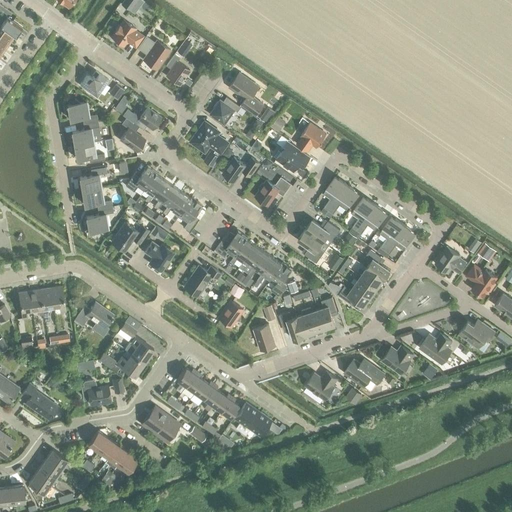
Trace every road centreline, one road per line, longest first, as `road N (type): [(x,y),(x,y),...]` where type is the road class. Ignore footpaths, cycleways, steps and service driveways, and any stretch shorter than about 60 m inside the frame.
road 1 (residential): [(416,266),(442,228),(341,155),(284,235),(234,201)]
road 2 (residential): [(66,222),(53,98),(93,42)]
road 3 (residential): [(0,279),(78,266),(146,315)]
road 4 (residential): [(235,377),(366,337)]
road 5 (residential): [(234,201),(167,154),(193,115)]
road 6 (residential): [(193,115),(93,42)]
